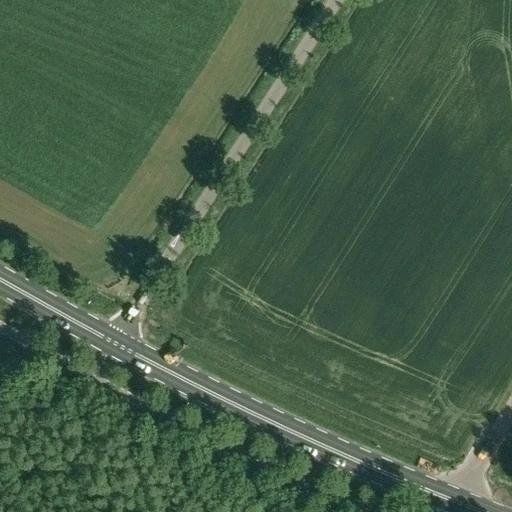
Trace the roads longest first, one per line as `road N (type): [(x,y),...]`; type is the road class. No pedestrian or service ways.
road 1 (unclassified): [(114,344),(336,0)]
road 2 (primary): [(480,511),(282,428),(114,344)]
road 3 (primary): [(114,344),(0,280)]
